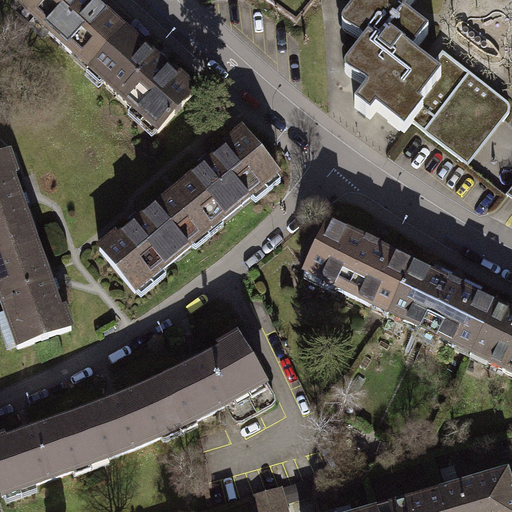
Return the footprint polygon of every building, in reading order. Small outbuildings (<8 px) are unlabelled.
[(90,71),(125,33),(126,32),(93,2),(90,0),(28,0),(21,8),(90,71)] [(441,78),(430,70),(424,65),(412,55),(429,34),(405,16),(408,12),(393,0),(384,0),(377,8),(366,0),(362,0),(347,19),(371,38),(350,65),(374,84),(355,108),(371,120),(376,113),(383,118),(400,131),(408,121),(441,78)] [(384,0),(393,0),(408,12),(417,0),(366,0),(377,8),(384,0)] [(177,80),(125,33),(90,71),(159,133),(196,92),(180,77),(177,80)] [(441,78),(408,121),(463,163),(465,160),(463,159),(497,116),(504,122),(509,115),(511,111),(511,106),(507,103),(443,53),(430,70),(441,78)] [(279,176),(243,133),(226,148),(228,151),(174,195),(206,234),(219,222),(220,224),(279,176)] [(10,155),(0,158),(0,257),(37,244),(14,178),(18,177),(10,155)] [(206,234),(174,195),(120,240),(117,237),(100,251),(135,294),(193,246),(192,245),(206,234)] [(390,313),(414,266),(329,225),(305,275),(374,309),(376,306),(390,313)] [(37,244),(0,257),(0,298),(18,350),(72,331),(64,309),(61,310),(37,244)] [(474,353),(497,307),(414,266),(390,313),(405,320),(403,323),(457,350),(459,346),(474,353)] [(511,376),(511,314),(497,307),(474,353),(488,361),(487,364),(511,376)] [(158,384),(179,429),(196,421),(196,423),(227,407),(235,422),(238,424),(242,423),(272,405),(275,402),(274,399),(238,337),(219,348),(221,352),(205,361),(184,372),(158,384)] [(73,418),(90,465),(107,459),(108,461),(163,439),(162,437),(179,429),(158,384),(128,397),(99,409),(73,418)] [(90,465),(73,418),(7,441),(6,438),(0,439),(0,489),(3,498),(74,473),(73,471),(90,465)] [(511,511),(511,486),(508,473),(442,492),(447,511),(511,511)] [(309,483),(290,488),(294,502),(313,496),(309,483)] [(287,511),(281,489),(266,494),(271,511),(287,511)] [(447,511),(442,492),(375,511),(374,511),(447,511)] [(271,511),(266,494),(252,498),(255,511),(271,511)]
